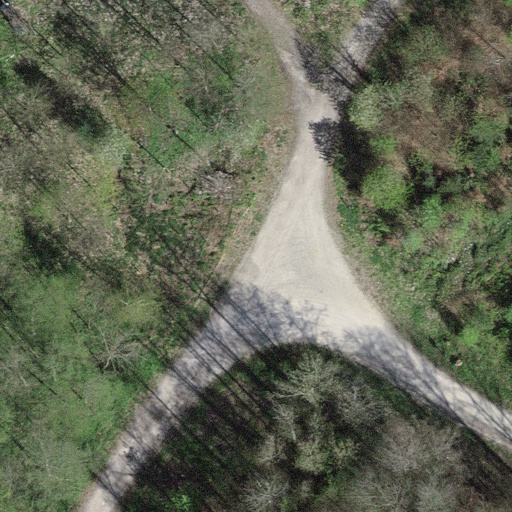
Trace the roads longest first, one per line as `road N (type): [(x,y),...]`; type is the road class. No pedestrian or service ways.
road 1 (track): [(269,259),(88,511)]
road 2 (track): [(269,259),(511,419)]
road 3 (track): [(392,0),(331,90),(269,259)]
